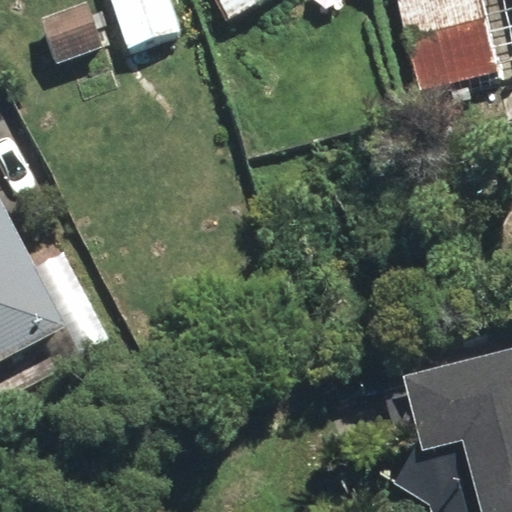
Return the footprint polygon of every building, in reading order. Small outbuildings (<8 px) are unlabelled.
[(162,0),(102,0),(121,61),(176,45),(162,0)] [(282,0),(210,0),(227,33),(285,4),(282,0)] [(511,0),(389,0),(414,103),(496,84),(494,76),(511,71),(511,0)] [(98,62),(82,18),(34,34),(49,78),(98,62)] [(0,367),(70,336),(0,186),(0,367)] [(511,511),(511,369),(403,391),(427,511),(511,511)]
